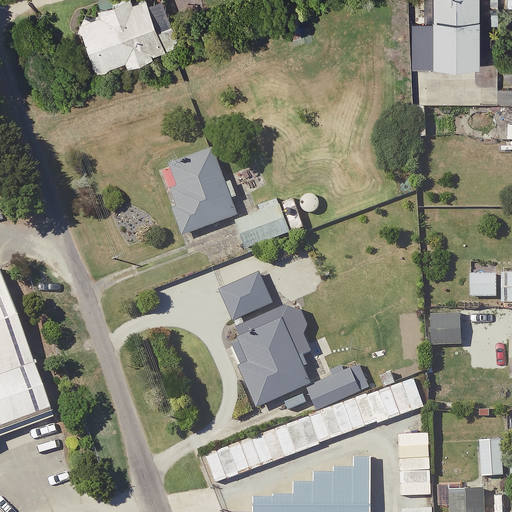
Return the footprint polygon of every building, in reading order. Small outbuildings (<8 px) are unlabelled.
[(161,0),(149,0),(148,1),(147,0),(119,0),(99,7),(101,14),(93,16),(85,12),(77,27),(85,31),(83,31),(97,71),(126,60),(128,66),(152,57),(151,54),(180,44),(173,23),(170,24),(161,0)] [(423,0),(423,21),(433,21),(433,62),(478,63),(479,0),(423,0)] [(498,0),(488,0),(488,24),(498,24),(498,0)] [(427,140),(427,108),(411,108),(411,140),(427,140)] [(237,218),(214,150),(170,165),(177,186),(170,188),(177,208),(173,209),(182,237),(237,218)] [(256,164),(231,173),(240,197),(265,188),(256,164)] [(318,196),(301,196),(301,212),(318,213),(318,196)] [(294,198),(282,202),(292,234),(304,230),(294,198)] [(288,235),(278,205),(276,199),(259,204),(261,211),(236,220),(246,249),(288,235)] [(310,251),(293,253),(296,275),(313,273),(310,251)] [(495,299),(496,273),(468,272),(467,298),(495,299)] [(511,303),(511,273),(500,274),(500,297),(500,304),(511,303)] [(272,304),(259,274),(220,291),(233,322),(272,304)] [(461,314),(431,315),(432,345),(462,345),(461,314)] [(284,319),(239,338),(240,341),(232,344),(242,369),(241,369),(256,407),(311,385),(304,367),(284,319)] [(0,436),(26,427),(0,355),(0,436)] [(382,390),(380,386),(375,372),(359,378),(363,391),(359,393),(350,370),(348,364),(331,371),(333,377),(306,388),(316,414),(382,390)] [(399,379),(400,383),(416,377),(420,376),(417,366),(406,370),(404,365),(395,368),(399,379)] [(367,399),(204,456),(214,484),(377,426),(367,399)] [(417,511),(415,432),(379,434),(380,511),(417,511)] [(504,438),(480,439),(481,478),(505,477),(504,438)] [(284,511),(309,511),(306,485),(281,489),(284,511)] [(458,511),(459,503),(425,504),(424,511),(458,511)]
